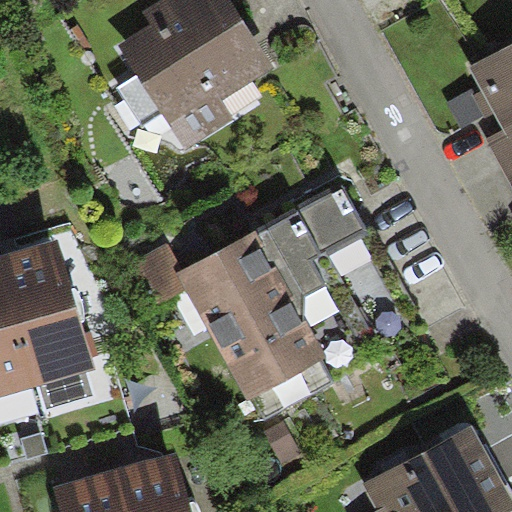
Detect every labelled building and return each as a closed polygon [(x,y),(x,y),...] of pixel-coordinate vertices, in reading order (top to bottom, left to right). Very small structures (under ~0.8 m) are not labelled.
[(267,76),(218,0),(177,0),(146,20),(151,28),(122,47),(187,151),(230,124),(218,106),(267,76)] [(511,51),(468,76),(509,147),(511,145),(511,51)] [(511,145),(509,147),(493,156),(511,191),(511,145)] [(331,179),(181,264),(264,410),(414,326),(331,179)] [(57,221),(0,237),(0,243),(36,371),(95,354),(57,221)] [(160,241),(134,256),(155,292),(180,278),(160,241)] [(0,382),(36,371),(0,243),(0,382)] [(284,417),(264,428),(281,460),(301,449),(284,417)] [(511,489),(474,426),(366,489),(379,511),(499,511),(511,505),(511,489)] [(194,511),(176,452),(54,488),(61,511),(194,511)]
